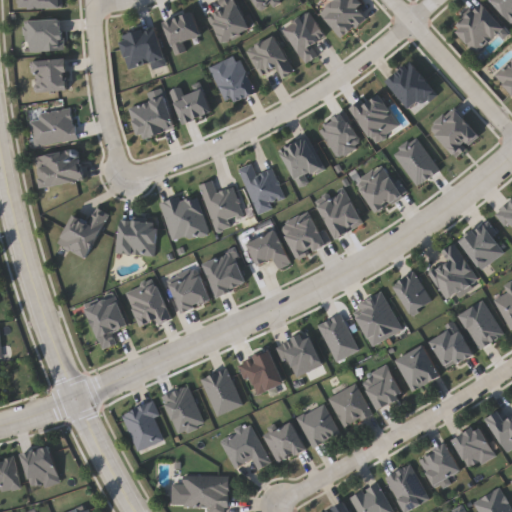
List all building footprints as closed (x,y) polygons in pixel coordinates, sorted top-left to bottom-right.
[(237,0),(252,30),(224,44),(211,18),(225,11),(220,0),(237,0)] [(359,0),(373,16),(345,39),(322,13),(336,0),(359,0)] [(511,0),(511,21),(491,0),(511,0)] [(480,55),(508,30),(485,5),(457,31),(480,55)] [(313,46),(320,57),(308,64),(285,29),(311,12),(327,37),(313,46)] [(29,52),(27,20),(64,19),(66,51),(29,52)] [(154,70),(152,64),(132,70),(122,37),(158,26),(170,66),(154,70)] [(262,77),(249,51),(277,36),(297,73),(284,79),(278,68),(262,77)] [(511,91),(495,74),(511,57),(511,91)] [(415,113),(388,82),(412,62),(439,93),(415,113)] [(177,129),(141,140),(131,108),(152,102),(150,94),(165,90),(177,129)] [(282,151),(309,137),(326,170),(309,179),(311,182),(301,188),(282,151)] [(43,187),(38,155),(81,149),(86,181),(43,187)] [(210,234),(173,243),(163,204),(200,195),(210,234)] [(75,215),(91,222),(97,208),(110,214),(90,259),(61,246),(75,215)] [(159,222),(157,257),(120,254),(123,220),(159,222)] [(450,301),(481,283),(459,246),(444,254),(449,263),(433,273),(450,301)] [(508,291),(504,285),(511,280),(511,327),(511,328),(494,299),(508,291)] [(120,345),(105,350),(89,307),(119,297),(129,327),(115,332),(120,345)] [(476,358),(461,326),(433,339),(449,371),(476,358)] [(399,360),(425,345),(443,376),(417,391),(399,360)] [(406,397),(381,410),(364,379),(389,365),(406,397)] [(347,429),(331,398),(358,384),(374,414),(347,429)] [(315,448),(299,418),(326,404),(342,434),(315,448)] [(511,448),(508,451),(487,417),(500,409),(506,419),(511,415),(511,448)] [(267,435),(295,422),(308,451),(280,464),(267,435)] [(255,425),(272,465),(259,471),(255,460),(235,468),(223,439),(255,425)] [(498,459),(485,428),(458,440),(471,471),(498,459)] [(464,474),(437,488),(422,459),(449,445),(464,474)] [(24,452),(53,446),(61,482),(32,489),(24,452)] [(21,488),(0,491),(0,459),(16,457),(21,488)] [(174,484),(184,484),(185,478),(231,479),(230,511),(212,511),(212,507),(174,507),(174,484)] [(395,511),(359,511),(352,499),(379,484),(395,511)]
